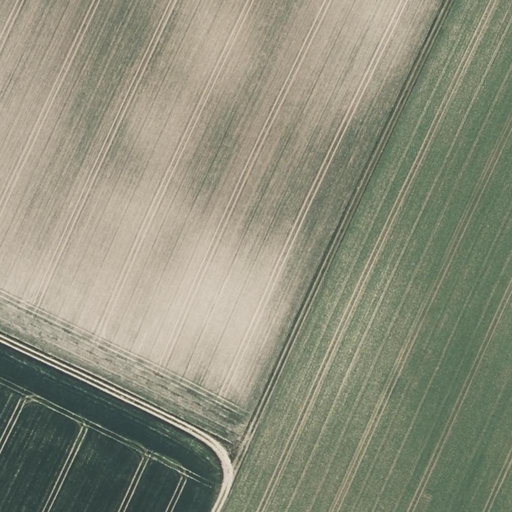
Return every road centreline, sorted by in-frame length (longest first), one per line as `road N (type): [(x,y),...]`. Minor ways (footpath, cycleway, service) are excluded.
road 1 (track): [(451,0),(212,511)]
road 2 (track): [(0,337),(240,455)]
